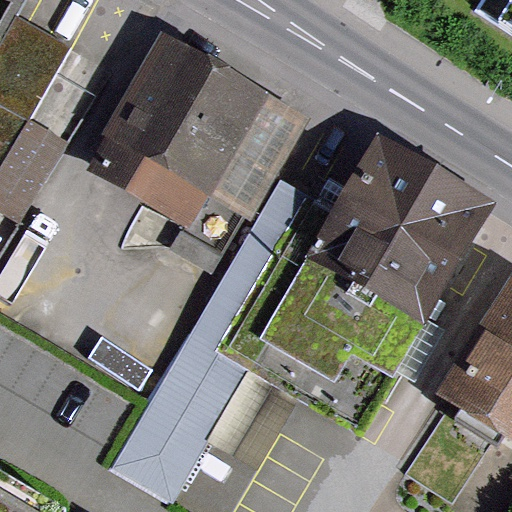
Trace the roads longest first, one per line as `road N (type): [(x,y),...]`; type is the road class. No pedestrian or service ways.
road 1 (primary): [(511,165),(253,0)]
road 2 (residential): [(0,418),(62,453),(85,486),(126,511)]
